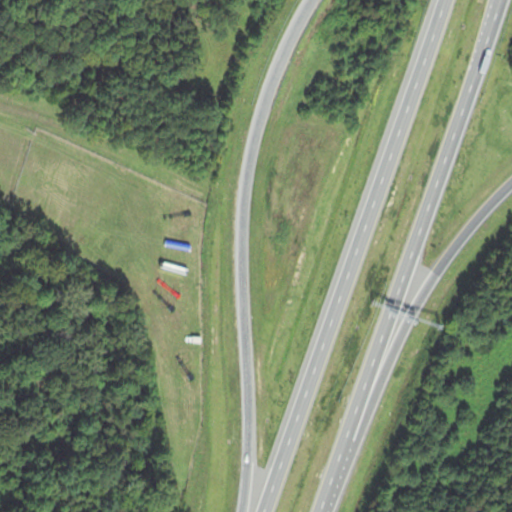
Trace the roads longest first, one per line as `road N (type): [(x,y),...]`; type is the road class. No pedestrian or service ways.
road 1 (motorway): [(433,0),(345,288),(261,511)]
road 2 (motorway): [(314,0),(257,127),(243,193),(248,447),(240,511)]
road 3 (motorway): [(365,409),(495,0)]
road 4 (motorway): [(365,409),(453,252),(511,185)]
